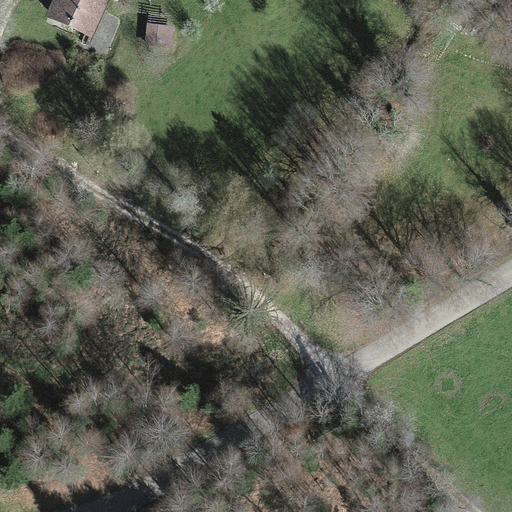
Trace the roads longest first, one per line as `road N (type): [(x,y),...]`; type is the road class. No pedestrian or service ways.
road 1 (tertiary): [(511,273),(89,511)]
road 2 (track): [(336,376),(213,263),(0,131)]
